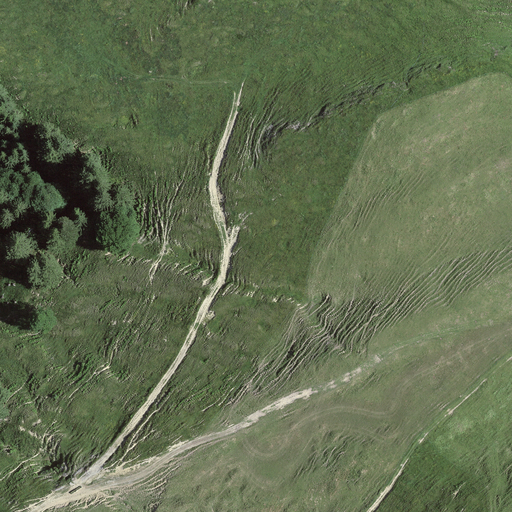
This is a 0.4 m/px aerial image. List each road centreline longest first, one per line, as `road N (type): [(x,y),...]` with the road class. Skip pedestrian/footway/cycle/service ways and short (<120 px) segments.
road 1 (track): [(84,486),(134,477),(415,340),(511,321)]
road 2 (track): [(84,486),(242,255),(220,179),(238,90)]
